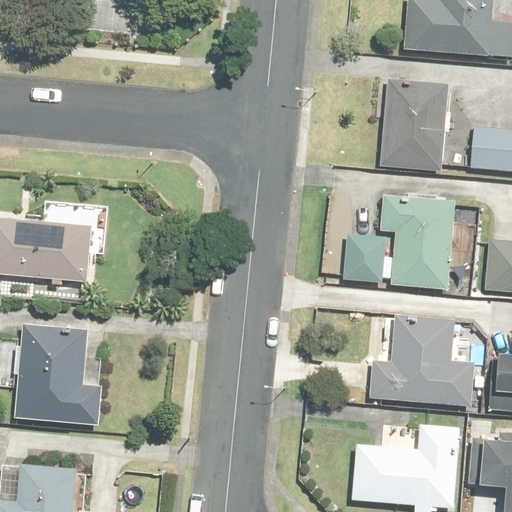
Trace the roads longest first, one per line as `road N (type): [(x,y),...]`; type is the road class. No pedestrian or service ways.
road 1 (residential): [(260,122),(227,511)]
road 2 (residential): [(0,98),(260,122)]
road 3 (residential): [(272,0),(260,122)]
